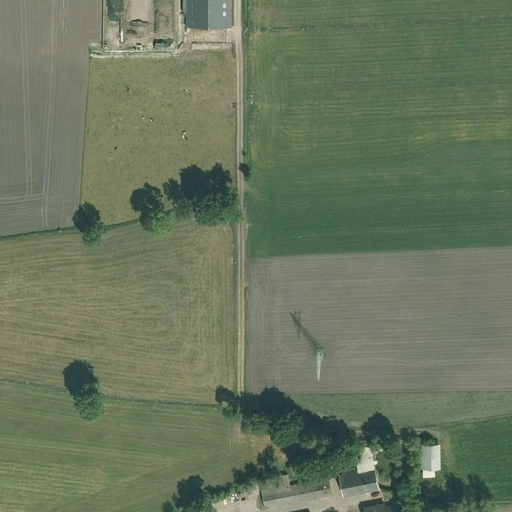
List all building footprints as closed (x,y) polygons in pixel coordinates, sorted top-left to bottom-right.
[(231,27),(231,0),(186,0),(187,27),(231,27)] [(162,2),(163,19),(175,19),(174,2),(162,2)] [(419,468),(423,468),(423,476),(434,476),(434,468),(441,468),(440,444),(419,444),(419,468)] [(331,468),(333,452),(323,454),(324,458),(307,461),(310,478),(327,474),(326,469),(331,468)] [(293,471),(304,466),(302,460),(291,465),(293,471)] [(343,497),(379,490),(375,467),(339,474),(343,497)] [(328,477),(290,485),(288,472),(259,478),(265,509),(332,496),(328,477)]
